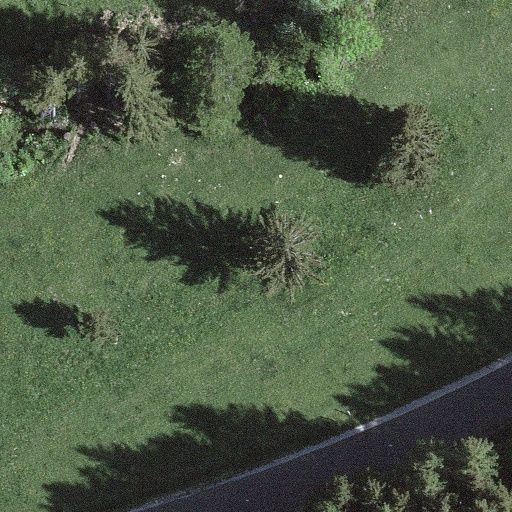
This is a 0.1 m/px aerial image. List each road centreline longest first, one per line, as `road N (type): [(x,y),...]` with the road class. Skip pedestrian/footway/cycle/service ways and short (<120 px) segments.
road 1 (track): [(0,508),(224,446),(315,390),(511,171)]
road 2 (tertiary): [(511,382),(198,511)]
